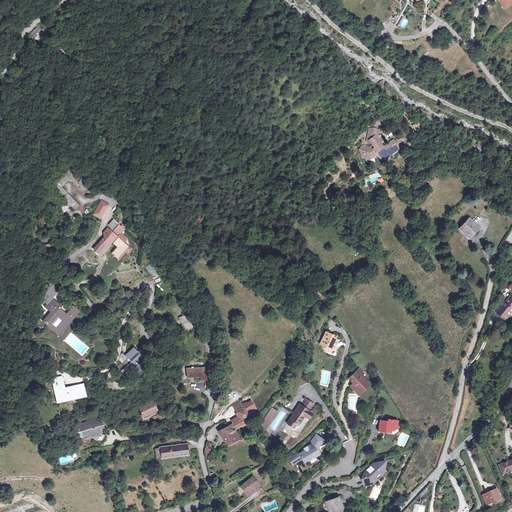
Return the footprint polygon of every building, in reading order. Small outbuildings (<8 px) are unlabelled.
[(511,0),(496,0),(497,0),(498,2),(495,5),(500,11),(505,7),(508,10),(511,6),(511,0)] [(31,34),(35,38),(42,33),(38,28),(31,34)] [(375,130),(368,130),(367,135),(372,136),(376,141),(378,131),(375,130)] [(372,145),(370,147),(369,151),(364,146),(361,149),(362,155),(365,157),(364,158),(366,160),(375,154),(379,158),(387,150),(393,142),(382,150),(376,141),(372,136),(367,135),(366,140),(369,143),(370,142),(372,145)] [(393,142),(387,150),(379,158),(382,160),(384,158),(387,160),(395,154),(395,150),(399,148),(396,143),(393,142)] [(65,171),(46,185),(64,212),(70,208),(56,186),(63,181),(64,181),(71,176),(65,171)] [(78,183),(74,186),(79,193),(84,190),(78,183)] [(97,216),(91,211),(84,219),(90,224),(97,216)] [(468,215),(458,225),(467,235),(476,226),(473,222),(475,220),(473,219),(472,219),(468,215)] [(93,242),(95,243),(90,248),(89,246),(80,254),(81,256),(79,257),(84,262),(98,250),(103,256),(98,261),(102,266),(115,255),(111,251),(114,248),(108,242),(116,234),(112,229),(105,235),(103,233),(93,242)] [(146,268),(149,273),(154,270),(151,265),(146,268)] [(511,294),(511,295),(511,294),(496,313),(505,320),(511,312),(511,282),(507,288),(511,292),(511,294)] [(51,288),(49,287),(38,301),(39,302),(44,306),(48,300),(55,291),(51,288)] [(48,300),(44,306),(41,309),(45,312),(52,303),(48,300)] [(45,312),(46,313),(39,322),(46,327),(53,319),(57,322),(54,324),(60,329),(66,320),(68,322),(76,313),(69,307),(62,316),(55,310),(57,307),(52,303),(45,312)] [(327,327),(320,323),(314,336),(318,338),(319,340),(325,343),(332,341),(330,337),(333,332),(326,329),(327,327)] [(70,332),(63,340),(65,342),(72,334),(70,332)] [(73,334),(65,343),(80,355),(88,347),(73,334)] [(194,338),(193,341),(195,344),(196,349),(202,347),(200,337),(194,338)] [(120,351),(123,353),(114,362),(115,364),(118,362),(121,365),(128,360),(130,362),(136,357),(130,350),(135,346),(131,342),(120,351)] [(33,351),(26,349),(24,355),(31,357),(33,351)] [(200,364),(181,370),(184,378),(197,375),(198,380),(204,378),(200,364)] [(361,368),(350,378),(355,383),(352,386),(358,392),(363,387),(364,388),(371,382),(363,373),(364,371),(361,368)] [(54,385),(53,385),(54,393),(59,392),(60,398),(82,393),(80,383),(63,386),(62,381),(62,380),(54,381),(54,385)] [(305,405),(310,398),(301,392),(296,400),(305,405)] [(155,395),(140,402),(146,413),(160,406),(155,395)] [(240,416),(241,415),(247,411),(245,409),(253,404),(250,398),(242,403),(241,402),(234,406),(237,410),(238,409),(240,412),(231,417),(233,420),(240,416)] [(296,400),(295,399),(283,418),(289,423),(292,418),(294,420),(300,411),(302,412),(306,406),(305,405),(296,400)] [(268,405),(261,418),(265,420),(262,426),(264,427),(274,408),(268,405)] [(84,418),(84,419),(87,430),(87,431),(94,430),(99,433),(98,435),(105,439),(110,431),(104,427),(108,420),(106,418),(104,413),(94,416),(84,418)] [(243,420),(240,416),(233,420),(228,422),(231,427),(243,420)] [(389,422),(381,420),(380,431),(388,433),(389,430),(392,430),(395,431),(399,428),(399,421),(389,419),(389,422)] [(228,422),(217,429),(224,443),(236,436),(231,427),(228,422)] [(312,449),(313,452),(317,449),(318,451),(328,444),(326,442),(324,439),(330,429),(324,424),(319,432),(321,434),(312,440),(314,441),(308,445),(312,449)] [(186,442),(158,445),(159,456),(187,452),(186,442)] [(511,459),(499,465),(503,474),(511,470),(511,459)] [(107,461),(105,466),(111,469),(113,463),(107,461)] [(367,471),(368,472),(367,474),(362,475),(362,478),(360,479),(361,483),(364,483),(364,485),(374,483),(385,473),(383,462),(380,462),(374,467),(372,466),(367,471)] [(258,482),(251,475),(240,485),(243,489),(245,487),(249,491),(258,482)] [(484,495),(482,496),(486,505),(501,498),(497,490),(484,495)] [(337,497),(324,502),(328,511),(327,511),(332,511),(336,507),(340,510),(341,507),(337,497)]
